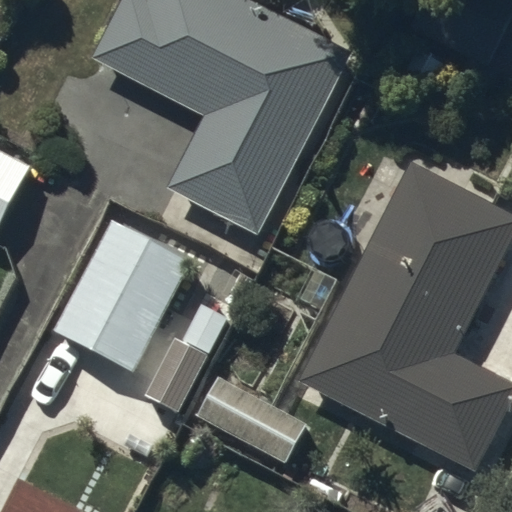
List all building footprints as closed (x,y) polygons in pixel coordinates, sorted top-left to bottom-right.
[(348,46),(257,0),(119,0),(94,50),(210,109),(173,181),(257,224),(348,46)] [(511,0),(415,0),(407,16),(483,56),(511,0)] [(0,223),(29,169),(0,154),(0,223)] [(511,239),(511,207),(412,157),(299,377),(471,464),(511,384),(511,380),(455,351),(511,239)] [(190,256),(113,217),(58,325),(135,364),(190,256)] [(227,313),(198,298),(151,391),(180,406),(227,313)] [(307,416),(217,370),(196,411),(286,457),(307,416)]
